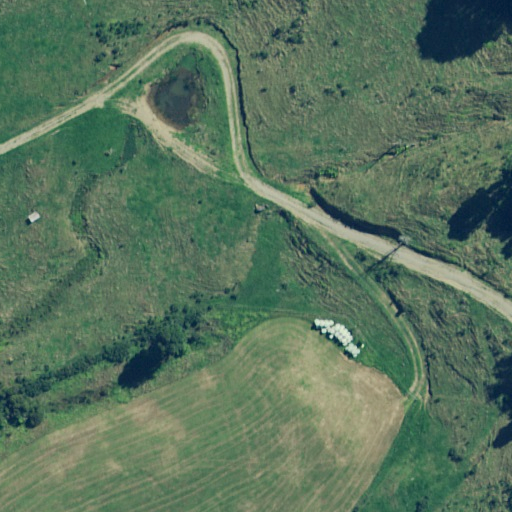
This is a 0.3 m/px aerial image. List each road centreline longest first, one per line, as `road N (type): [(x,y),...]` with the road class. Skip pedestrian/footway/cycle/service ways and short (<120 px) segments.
road 1 (track): [(511,315),(453,274),(264,194),(333,243),(409,329),(421,372),(411,394)]
road 2 (track): [(264,194),(232,120),(229,75),(217,47),(200,37),(178,34),(99,99),(145,115),(177,151),(242,183)]
